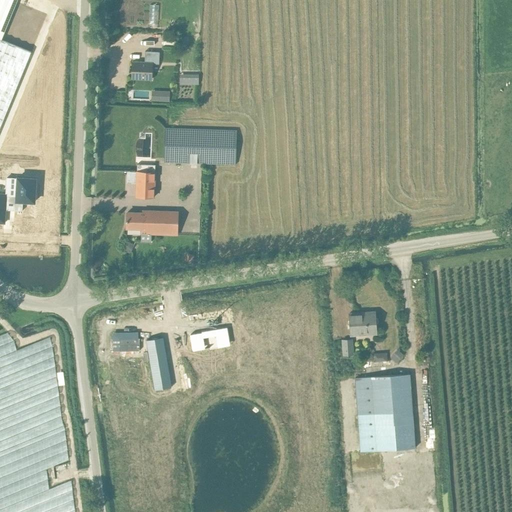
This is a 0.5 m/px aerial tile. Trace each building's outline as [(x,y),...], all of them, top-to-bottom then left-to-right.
[(0,0),(0,38),(1,39),(17,0),(0,0)] [(0,126),(31,51),(1,39),(0,38),(0,126)] [(152,79),(152,64),(159,64),(159,51),(145,51),(144,62),(133,61),(132,78),(152,79)] [(181,84),(199,84),(199,75),(181,75),(181,84)] [(161,101),(169,101),(170,91),(161,91),(161,101)] [(165,127),(164,163),(236,165),(237,129),(165,127)] [(136,196),(154,197),(155,172),(137,172),(136,184),(136,196)] [(34,202),(36,178),(18,177),(17,195),(16,210),(22,210),(23,201),(34,202)] [(35,229),(53,230),(53,212),(35,211),(35,229)] [(177,235),(178,212),(148,211),(147,213),(127,212),(126,228),(141,228),(141,233),(177,235)] [(134,245),(126,241),(122,250),(130,254),(134,245)] [(0,257),(10,258),(10,247),(0,246),(0,257)] [(194,256),(187,253),(184,260),(191,263),(194,256)] [(376,333),(375,312),(349,313),(351,335),(376,333)] [(201,332),(189,334),(192,351),(209,348),(209,350),(218,349),(218,347),(230,345),(227,327),(201,331),(201,332)] [(155,390),(171,387),(163,337),(146,340),(155,390)] [(142,338),(119,342),(121,356),(144,352),(142,338)] [(352,339),(341,339),(343,355),(353,355),(352,339)] [(404,355),(397,349),(390,358),(396,363),(404,355)] [(201,364),(211,369),(216,358),(206,353),(201,364)] [(387,353),(373,353),(373,362),(387,361),(387,353)] [(410,373),(354,378),(360,452),(415,448),(410,373)] [(192,397),(194,403),(210,401),(206,382),(184,386),(186,398),(192,397)]
